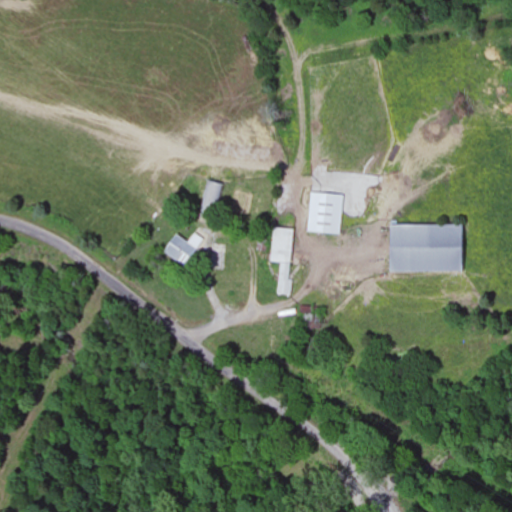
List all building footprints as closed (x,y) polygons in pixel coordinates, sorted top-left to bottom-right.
[(224,184),(206,179),(196,219),(213,224),(224,184)] [(341,234),(344,195),(311,193),(309,232),(341,234)] [(390,273),(471,273),(471,225),(390,225),(390,273)] [(294,256),(295,230),(278,230),(278,256),(294,256)] [(202,250),(181,234),(167,251),(189,267),(202,250)] [(249,246),(213,245),(212,270),(248,271),(249,246)] [(278,295),(291,295),(291,276),(278,276),(278,295)] [(322,324),(322,307),(302,307),(302,324),(322,324)]
